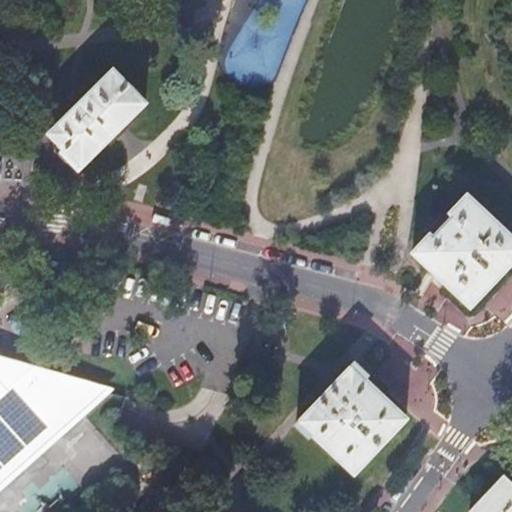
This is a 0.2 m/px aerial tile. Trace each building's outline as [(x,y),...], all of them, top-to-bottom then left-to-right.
[(109,134),(113,137),(123,127),(119,124),(143,101),(110,69),(47,134),(58,143),(52,149),(64,162),(68,159),(77,167),(109,134)] [(449,212),(452,215),(431,238),(428,235),(411,252),(468,306),(511,260),(511,239),(466,195),(449,212)] [(0,482),(102,391),(27,370),(0,392),(0,373),(6,369),(0,362),(0,482)] [(382,387),(378,383),(375,386),(352,363),(293,424),(306,436),(310,432),(351,472),(405,418),(381,395),(386,391),(382,387)] [(511,511),(511,486),(500,476),(465,511),(511,511)]
